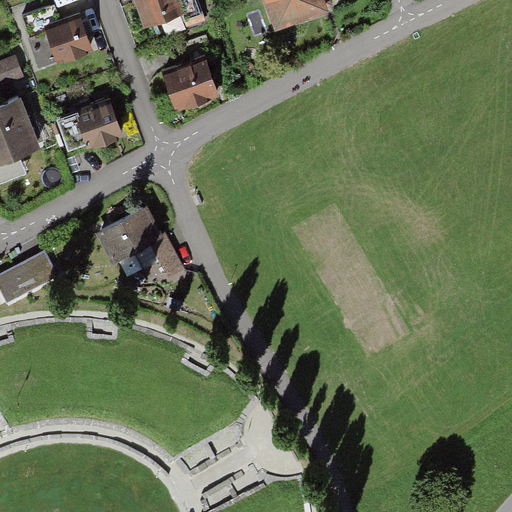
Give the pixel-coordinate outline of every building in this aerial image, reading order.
[(139,0),(146,18),(179,6),(186,24),(207,17),(200,0),(139,0)] [(268,0),(276,20),(330,1),(330,0),(268,0)] [(61,58),(97,46),(84,8),(49,20),(61,58)] [(221,90),(206,46),(159,62),(175,106),(221,90)] [(18,51),(0,57),(0,82),(26,72),(18,51)] [(26,90),(0,99),(0,159),(45,143),(26,90)] [(128,136),(114,95),(55,115),(65,145),(85,138),(88,149),(128,136)] [(153,204),(101,231),(117,261),(151,243),(169,276),(186,266),(153,204)] [(45,246),(0,269),(0,285),(1,287),(7,299),(58,272),(45,246)]
